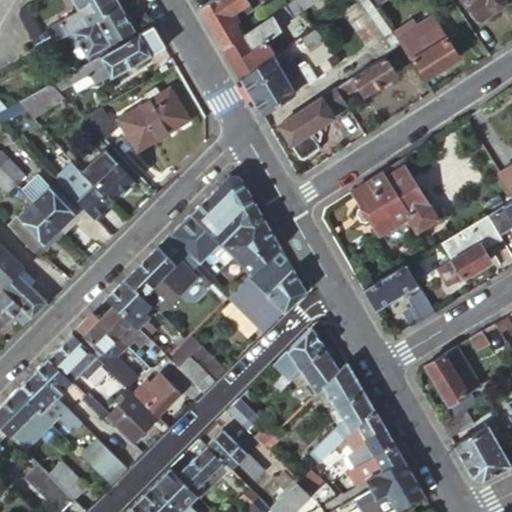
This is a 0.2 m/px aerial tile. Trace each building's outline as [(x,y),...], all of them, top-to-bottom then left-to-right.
[(118,4),(116,0),(70,0),(76,11),(36,33),(21,5),(17,8),(17,13),(36,49),(70,30),(118,4)] [(207,0),(198,7),(221,47),(243,32),(231,11),(245,2),(243,0),(207,0)] [(221,47),(238,76),(273,53),(265,40),(281,30),(277,25),(314,0),(290,0),(243,32),(221,47)] [(368,0),(352,0),(342,8),(376,58),(382,54),(399,44),(391,33),(372,6),(368,0)] [(463,0),(475,17),(477,16),(482,17),(492,11),(493,6),(501,1),(506,2),(508,0),(463,0)] [(136,35),(118,4),(70,30),(87,61),(136,35)] [(407,55),(423,78),(458,55),(431,14),(414,26),(410,20),(391,33),(399,44),(407,55)] [(481,24),(472,30),(488,54),(501,46),(488,25),(482,25),(481,24)] [(165,47),(152,26),(136,35),(87,61),(50,80),(49,81),(58,90),(88,74),(93,83),(108,75),(110,77),(165,47)] [(296,43),(309,63),(322,55),(309,35),(296,43)] [(273,53),(238,76),(260,114),(295,91),(289,81),(295,78),(286,62),(280,65),(273,53)] [(334,86),(340,96),(357,85),(362,93),(394,73),(390,66),(382,54),(376,58),(334,86)] [(63,96),(58,90),(49,81),(21,96),(16,98),(31,117),(63,96)] [(148,98),(160,91),(156,85),(145,91),(148,98)] [(169,86),(160,91),(148,98),(117,117),(136,148),(188,117),(169,86)] [(336,112),(347,106),(340,96),(334,86),(276,124),(297,157),(301,158),(318,147),(319,144),(309,130),(332,115),(327,108),(332,105),(336,112)] [(96,88),(70,102),(82,116),(102,106),(105,104),(96,88)] [(332,115),(336,112),(332,105),(327,108),(332,115)] [(82,116),(103,139),(114,129),(102,106),(82,116)] [(82,172),(109,202),(133,179),(106,149),(82,172)] [(0,166),(16,183),(23,176),(0,151),(0,166)] [(399,159),(350,191),(360,205),(356,208),(354,214),(358,219),(363,220),(367,217),(377,233),(406,215),(415,230),(435,218),(399,159)] [(511,161),(497,171),(511,196),(511,161)] [(16,183),(0,166),(0,184),(7,191),(16,183)] [(88,210),(94,217),(109,202),(82,172),(72,181),(66,187),(88,210)] [(65,173),(59,179),(66,187),(72,181),(65,173)] [(228,173),(164,237),(191,264),(195,267),(201,261),(222,240),(256,206),(239,175),(228,173)] [(80,218),(88,210),(66,187),(59,179),(57,176),(32,199),(59,227),(75,213),(79,217),(80,218)] [(511,198),(485,214),(498,235),(511,226),(511,198)] [(39,255),(63,232),(59,227),(32,199),(6,224),(35,254),(39,255)] [(266,223),(256,206),(222,240),(235,254),(266,223)] [(75,213),(59,227),(63,232),(79,217),(75,213)] [(485,214),(440,241),(450,257),(435,265),(446,285),(490,259),(483,247),(499,238),(498,235),(485,214)] [(279,245),(266,223),(235,254),(253,272),(279,245)] [(191,264),(164,237),(128,274),(151,300),(170,281),(172,283),(191,264)] [(30,317),(45,301),(32,288),(37,282),(0,244),(0,287),(19,306),(30,317)] [(304,290),(279,245),(253,272),(232,292),(232,293),(256,319),(254,322),(263,331),(304,290)] [(201,261),(195,267),(207,279),(208,280),(214,274),(201,261)] [(405,263),(361,288),(373,310),(412,286),(415,291),(420,288),(405,263)] [(170,281),(151,300),(160,308),(178,290),(187,299),(207,279),(195,267),(191,264),(172,283),(170,281)] [(151,300),(128,274),(106,296),(113,303),(136,325),(145,316),(151,311),(145,306),(151,300)] [(232,293),(232,292),(214,274),(208,280),(226,298),(232,293)] [(0,325),(19,306),(0,287),(0,325)] [(178,290),(160,308),(169,317),(187,299),(178,290)] [(398,316),(405,328),(434,311),(421,290),(408,299),(413,307),(398,316)] [(141,345),(148,338),(142,332),(136,325),(113,303),(100,317),(117,334),(127,344),(133,338),(141,345)] [(83,335),(79,339),(96,355),(117,334),(100,317),(92,310),(75,327),(83,335)] [(152,322),(145,316),(136,325),(142,332),(152,322)] [(188,327),(184,332),(188,336),(189,334),(192,331),(188,327)] [(323,346),(310,327),(273,363),(291,379),(298,370),(323,346)] [(487,342),(480,330),(465,339),(472,351),(487,342)] [(79,339),(71,331),(47,355),(71,380),(80,371),(86,378),(102,362),(96,355),(79,339)] [(183,340),(167,357),(201,391),(213,379),(214,381),(228,366),(193,331),(192,331),(189,334),(188,336),(183,340)] [(188,336),(184,332),(180,336),(183,340),(188,336)] [(113,358),(127,344),(117,334),(96,355),(102,362),(106,365),(113,358)] [(454,345),(422,364),(446,404),(478,384),(454,345)] [(338,368),(323,346),(298,370),(313,392),(321,385),(338,368)] [(71,380),(47,355),(31,371),(55,396),(64,387),(71,380)] [(122,367),(113,358),(106,365),(115,374),(122,367)] [(346,361),(338,368),(321,385),(340,419),(309,451),(317,460),(331,446),(373,407),(346,361)] [(147,373),(152,369),(147,365),(143,368),(147,373)] [(55,396),(31,371),(17,385),(49,419),(55,412),(69,426),(71,423),(75,427),(80,421),(55,396)] [(131,390),(157,415),(180,393),(159,371),(152,378),(148,373),(131,390)] [(478,384),(446,404),(452,415),(462,409),(480,398),(484,395),(478,384)] [(0,402),(0,424),(22,446),(49,419),(17,385),(0,402)] [(157,415),(131,390),(127,386),(104,409),(99,413),(109,423),(112,421),(131,441),(157,415)] [(245,392),(237,400),(226,410),(245,429),(255,419),(244,407),(252,399),(245,392)] [(383,425),(373,407),(331,446),(337,453),(343,447),(346,454),(383,425)] [(452,415),(441,422),(449,436),(470,424),(462,409),(452,415)] [(486,424),(452,444),(463,464),(498,444),(494,437),(486,424)] [(393,442),(383,425),(346,454),(354,468),(358,466),(393,442)] [(254,464),(220,430),(205,445),(228,468),(239,479),(254,464)] [(258,430),(252,436),(260,444),(264,440),(266,438),(258,430)] [(126,468),(96,438),(81,453),(110,484),(126,468)] [(264,440),(260,444),(265,449),(269,445),(264,440)] [(403,459),(393,442),(358,466),(363,474),(357,478),(360,484),(365,480),(403,459)] [(498,444),(463,464),(470,476),(481,479),(510,465),(498,444)] [(228,468),(205,445),(175,474),(191,490),(215,466),(222,473),(228,468)] [(38,463),(73,497),(75,499),(86,486),(50,451),(38,463)] [(393,511),(424,495),(403,459),(365,480),(369,487),(350,498),(357,511),(393,511)] [(38,463),(37,462),(24,475),(59,510),(73,497),(38,463)] [(215,466),(191,490),(196,494),(198,497),(222,473),(215,466)] [(175,474),(169,467),(151,486),(178,511),(200,511),(196,503),(191,498),(196,494),(191,490),(175,474)] [(321,479),(309,467),(297,478),(309,490),(321,479)] [(288,511),(307,494),(294,482),(269,507),(264,511),(288,511)] [(178,511),(151,486),(136,501),(148,511),(178,511)] [(249,511),(264,511),(269,507),(248,486),(238,498),(246,506),(244,507),(249,511)] [(148,511),(136,501),(124,511),(148,511)]
